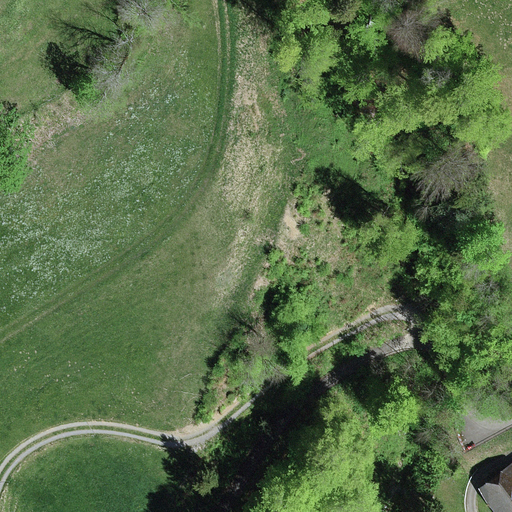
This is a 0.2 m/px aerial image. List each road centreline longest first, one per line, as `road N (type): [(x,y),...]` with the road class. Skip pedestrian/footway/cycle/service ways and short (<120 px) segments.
road 1 (track): [(424,337),(405,312),(322,349),(261,436),(229,453),(84,428),(39,443),(6,477),(0,511)]
road 2 (track): [(511,423),(471,418),(424,337),(402,335),(330,383),(264,490),(232,511)]
